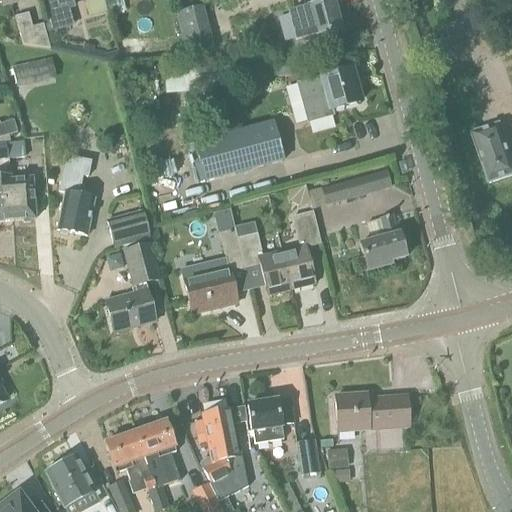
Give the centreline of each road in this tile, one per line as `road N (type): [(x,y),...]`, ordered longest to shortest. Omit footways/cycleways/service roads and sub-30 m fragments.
road 1 (secondary): [(459,321),(154,377),(82,408)]
road 2 (tertiary): [(459,321),(378,0)]
road 3 (tertiary): [(509,511),(479,429),(459,321)]
road 4 (residential): [(82,408),(42,322),(0,290)]
